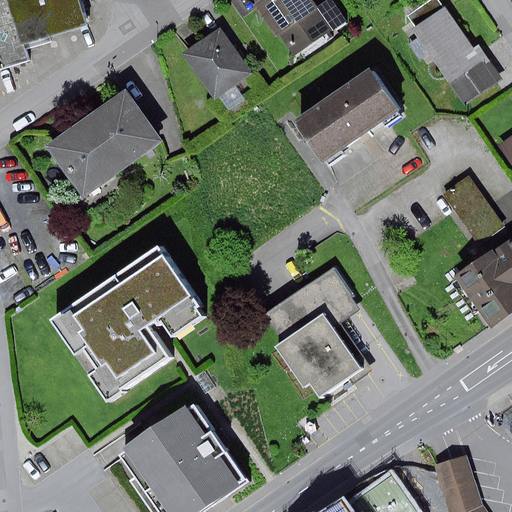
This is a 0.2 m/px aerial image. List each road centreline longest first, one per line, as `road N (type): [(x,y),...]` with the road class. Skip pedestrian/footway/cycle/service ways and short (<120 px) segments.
road 1 (secondary): [(274,511),(511,352)]
road 2 (residential): [(0,132),(200,0)]
road 3 (residential): [(16,511),(0,323)]
